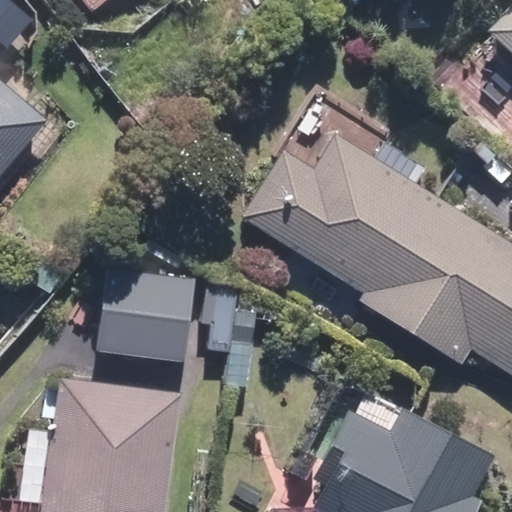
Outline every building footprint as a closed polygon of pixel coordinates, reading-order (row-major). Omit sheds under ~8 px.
[(76,0),(87,13),(102,0),(76,0)] [(511,148),(506,154),(511,159),(511,0),(509,0),(478,34),(511,65),(511,148)] [(0,169),(41,122),(0,87),(0,169)] [(511,251),(327,137),(306,172),(275,153),(234,220),(356,295),(352,302),(455,365),(464,351),(511,380),(511,251)] [(99,268),(88,353),(176,364),(186,279),(99,268)] [(253,351),(254,316),(230,315),(231,295),(204,294),(201,349),(253,351)] [(156,511),(171,397),(51,382),(34,511),(156,511)] [(464,497),(484,458),(394,413),(383,435),(340,413),(306,480),(320,487),(308,511),(311,511),(467,511),(473,502),(464,497)]
